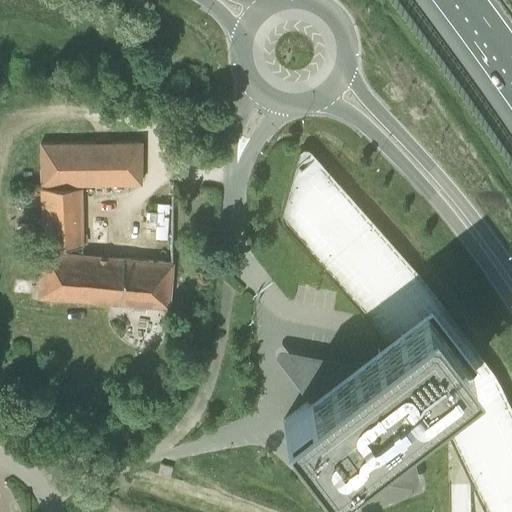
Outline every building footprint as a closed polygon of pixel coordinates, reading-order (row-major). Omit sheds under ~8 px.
[(141,182),(142,141),(41,142),(42,184),(141,182)] [(321,271),(364,318),(388,306),(395,316),(426,294),(304,152),(283,228),(321,271)] [(82,245),(82,232),(81,186),(42,187),(44,246),(82,245)] [(169,307),(172,262),(44,251),(40,296),(169,307)] [(302,387),(311,398),(283,420),(330,482),(359,460),(366,470),(367,471),(368,471),(408,479),(409,479),(410,478),(411,478),(412,477),(413,476),(414,476),(414,475),(415,474),(415,472),(415,471),(403,425),(432,402),(448,390),(473,371),(427,312),(425,314),(424,314),(423,315),(402,331),(401,331),(401,332),(379,349),(378,349),(357,365),(312,357),(311,357),(310,357),(309,357),(308,358),(307,358),(306,359),(306,360),(305,361),(304,367),(303,367),(302,368),(301,368),(300,368),(300,369),(299,370),(299,371),(299,372),(299,373),(299,374),(300,375),(300,376),(301,376),(301,377),(302,377),(302,383),(301,384),(302,386),(302,387)] [(511,511),(511,433),(491,392),(473,371),(448,390),(432,402),(470,482),(448,486),(448,511),(511,511)]
